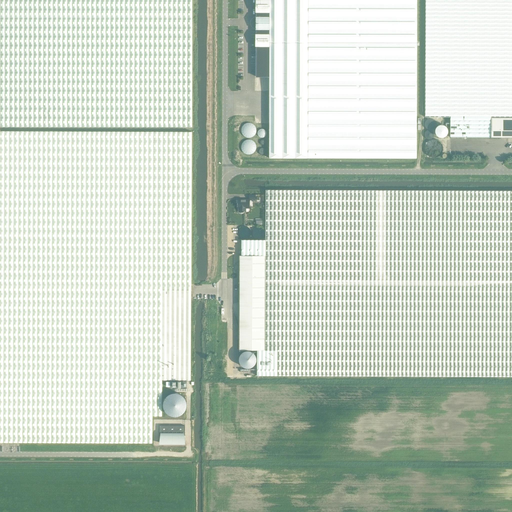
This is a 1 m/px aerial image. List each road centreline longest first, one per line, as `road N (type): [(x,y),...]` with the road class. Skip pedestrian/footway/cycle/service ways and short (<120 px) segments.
road 1 (unclassified): [(224,172),(511,172)]
road 2 (unclassified): [(225,0),(224,172)]
road 3 (unclassified): [(0,454),(135,454)]
